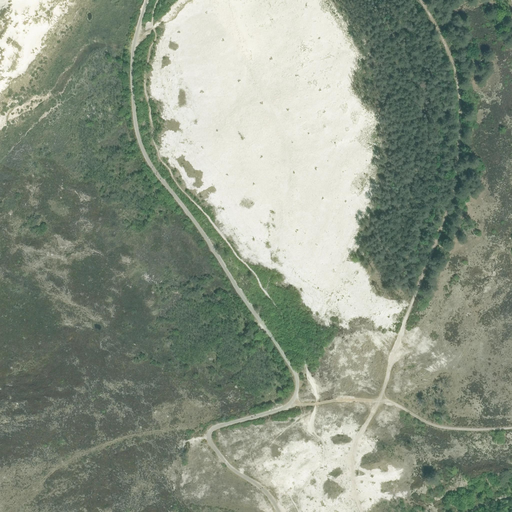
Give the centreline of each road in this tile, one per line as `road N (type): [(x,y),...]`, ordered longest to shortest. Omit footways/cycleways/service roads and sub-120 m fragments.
road 1 (unknown): [(316,403),(301,339),(158,154),(146,90),(157,0)]
road 2 (unknown): [(316,403),(312,429),(325,453),(298,511)]
